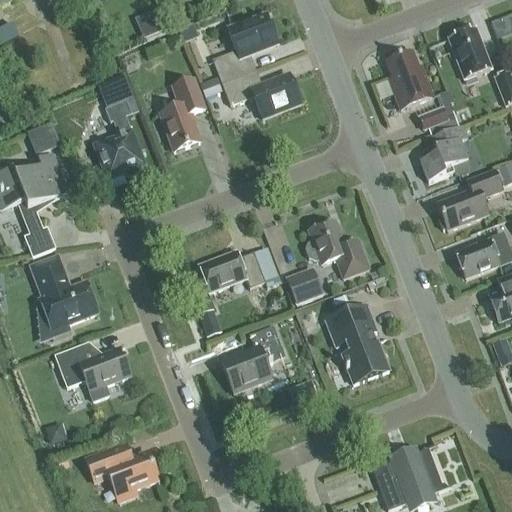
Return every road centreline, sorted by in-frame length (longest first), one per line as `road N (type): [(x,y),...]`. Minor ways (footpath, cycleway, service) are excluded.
road 1 (residential): [(292,458),(230,481),(206,469),(130,256),(154,227),(362,152)]
road 2 (residential): [(456,398),(362,152)]
road 3 (residential): [(456,398),(292,458)]
road 4 (residential): [(460,0),(325,52)]
